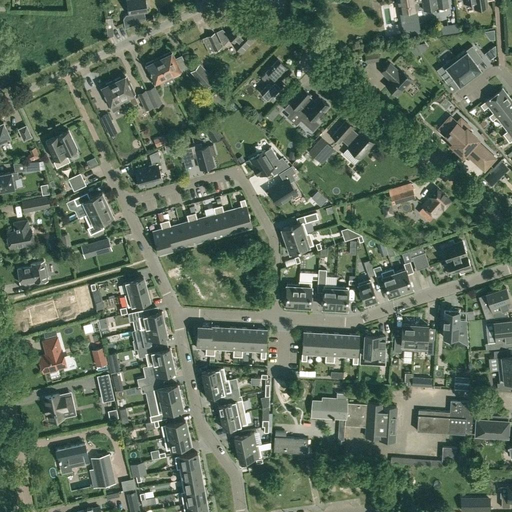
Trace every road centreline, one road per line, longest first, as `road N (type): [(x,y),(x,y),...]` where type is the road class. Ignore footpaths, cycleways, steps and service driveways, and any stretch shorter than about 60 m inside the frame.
road 1 (residential): [(511,235),(281,20),(278,0)]
road 2 (residential): [(124,202),(237,173),(274,238),(275,320)]
road 3 (residential): [(511,268),(350,322),(283,320)]
road 4 (residential): [(0,103),(202,7)]
road 5 (residential): [(174,315),(199,423),(237,481),(241,511)]
road 6 (residential): [(29,511),(0,345)]
road 7 (residential): [(511,394),(410,391),(404,452)]
road 8 (residential): [(124,202),(174,315)]
